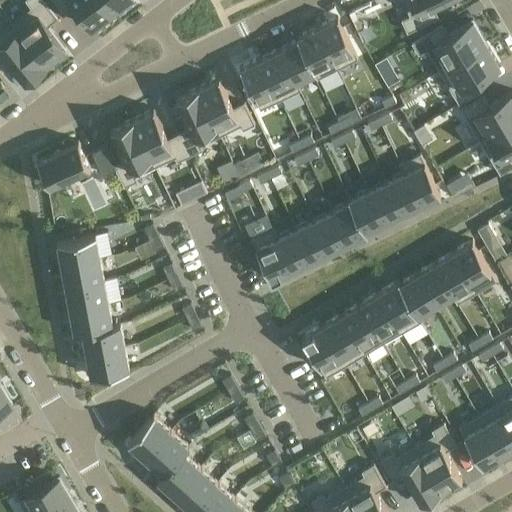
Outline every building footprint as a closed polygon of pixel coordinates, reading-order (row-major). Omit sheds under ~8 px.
[(25,0),(30,6),(12,21),(45,63),(46,63),(65,47),(48,24),(58,17),(44,0),(25,0)] [(55,0),(64,12),(74,4),(92,27),(113,11),(104,0),(55,0)] [(104,0),(113,11),(126,0),(104,0)] [(403,0),(410,14),(401,19),(407,31),(438,16),(433,5),(443,0),(403,0)] [(338,16),(317,26),(337,68),(358,58),(338,16)] [(441,24),(413,40),(420,52),(427,48),(439,69),(486,42),(473,20),(448,34),(441,24)] [(12,21),(0,29),(0,61),(6,57),(25,80),(46,64),(46,63),(45,63),(12,21)] [(317,26),(297,35),(298,38),(299,38),(315,71),(314,72),(317,77),(337,68),(317,26)] [(298,38),(280,47),(296,81),(296,80),(314,72),(315,71),(299,38),(298,38)] [(486,42),(439,69),(459,103),(480,90),(474,79),(499,65),(486,42)] [(280,47),(260,57),(280,99),(301,89),(296,80),(296,81),(280,47)] [(260,57),(240,66),(260,108),(280,99),(260,57)] [(219,76),(198,87),(220,134),(240,125),(242,129),(255,123),(244,100),(233,106),(219,76)] [(198,87),(176,97),(190,126),(179,132),(189,154),(202,148),(200,144),(220,134),(198,87)] [(482,94),(461,106),(481,140),(511,121),(511,91),(489,105),(482,94)] [(393,94),(382,99),(385,106),(396,101),(394,96),(393,94)] [(154,108),(132,118),(155,165),(175,156),(177,160),(189,154),(179,132),(168,137),(154,108)] [(389,111),(378,116),(382,123),(392,118),(389,111)] [(349,115),(339,120),(342,127),(353,122),(349,115)] [(378,116),(367,121),(371,129),(382,123),(378,116)] [(132,118),(111,128),(125,158),(114,163),(116,168),(124,185),(137,179),(135,175),(155,165),(132,118)] [(339,120),(328,125),(331,132),(342,127),(339,120)] [(511,121),(481,140),(500,173),(511,166),(511,121)] [(352,129),(341,134),(345,141),(356,136),(352,129)] [(311,133),(300,138),(303,146),(314,140),(311,133)] [(341,134),(331,139),(334,146),(345,141),(341,134)] [(300,138),(289,144),(292,151),(303,146),(300,138)] [(40,165),(37,166),(45,182),(48,181),(50,185),(91,166),(78,140),(37,160),(40,165)] [(105,145),(93,151),(103,174),(116,168),(114,163),(105,145)] [(315,146),(305,152),(308,159),(319,154),(315,146)] [(305,152),(294,157),(297,164),(308,159),(305,152)] [(420,152),(399,162),(403,171),(404,170),(420,204),(441,194),(420,152)] [(243,157),(234,162),(240,174),(241,176),(250,172),(243,157)] [(279,164),(268,169),(271,176),(282,171),(279,164)] [(268,169),(257,174),(260,182),(271,176),(268,169)] [(403,171),(386,179),(402,213),(420,204),(404,170),(403,171)] [(249,178),(239,183),(242,190),(253,185),(249,178)] [(386,179),(367,188),(383,221),(402,213),(386,179)] [(367,188),(348,197),(349,200),(350,200),(365,230),(366,230),(383,221),(367,188)] [(184,189),(176,193),(181,204),(190,200),(184,189)] [(349,200),(332,208),(348,242),(367,233),(366,230),(365,230),(350,200),(349,200)] [(332,208),(314,217),(330,251),(348,242),(332,208)] [(314,217),(295,226),(311,260),(330,251),(314,217)] [(153,222),(144,226),(150,238),(159,233),(153,222)] [(488,222),(478,229),(486,242),(496,236),(488,222)] [(252,237),(251,237),(271,279),(293,268),(277,235),(273,226),(273,227),(252,237)] [(295,226),(277,235),(293,268),(311,260),(295,226)] [(107,230),(57,240),(61,263),(100,256),(111,254),(107,230)] [(159,233),(150,238),(155,250),(164,245),(159,233)] [(0,261),(13,257),(7,238),(0,240),(0,261)] [(472,239),(453,250),(476,291),(496,279),(472,239)] [(453,250),(434,261),(453,293),(452,294),(457,302),(476,291),(453,250)] [(100,256),(61,263),(65,285),(104,278),(100,256)] [(434,261),(417,272),(435,304),(452,294),(453,293),(434,261)] [(172,262),(163,266),(168,278),(178,273),(172,262)] [(400,282),(399,282),(418,314),(435,304),(417,272),(400,282)] [(178,273),(168,278),(174,290),(183,285),(178,273)] [(104,278),(65,285),(70,308),(108,300),(121,298),(117,276),(104,278)] [(398,279),(379,290),(402,331),(409,342),(428,332),(420,319),(418,314),(399,282),(400,282),(398,279)] [(379,290),(360,301),(384,341),(402,331),(379,290)] [(108,300),(70,308),(74,331),(82,330),(82,329),(113,323),(113,322),(108,300)] [(360,301),(342,312),(365,352),(384,341),(360,301)] [(191,302),(182,306),(188,318),(197,313),(191,302)] [(342,312),(323,323),(346,363),(365,352),(342,312)] [(197,313),(188,318),(193,330),(202,325),(197,313)] [(113,323),(82,329),(82,330),(86,352),(125,344),(120,321),(113,322),(113,323)] [(323,323),(302,335),(326,375),(346,363),(323,323)] [(489,331),(479,337),(483,344),(493,337),(489,331)] [(479,337),(468,343),(472,350),(483,344),(479,337)] [(499,340),(489,346),(493,353),(503,347),(499,340)] [(125,344),(86,352),(91,375),(129,368),(125,344)] [(489,346),(479,353),(483,360),(493,353),(489,346)] [(454,351),(443,357),(447,364),(458,358),(454,351)] [(443,357),(433,363),(437,370),(447,364),(443,357)] [(462,362),(452,368),(456,375),(466,369),(462,362)] [(452,368),(441,375),(445,382),(456,375),(452,368)] [(231,373),(222,379),(229,390),(237,385),(231,373)] [(416,373),(406,379),(410,386),(420,380),(416,373)] [(406,379),(395,385),(399,392),(410,386),(406,379)] [(0,407),(6,404),(12,401),(0,380),(0,407)] [(427,383),(416,389),(422,400),(433,393),(427,383)] [(237,385),(229,390),(235,401),(244,396),(237,385)] [(511,394),(497,403),(511,428),(511,394)] [(379,395),(369,401),(373,408),(383,402),(379,395)] [(369,401),(358,407),(362,414),(373,408),(369,401)] [(511,428),(497,403),(478,414),(502,454),(511,448),(511,428)] [(253,411),(244,416),(251,427),(259,422),(253,411)] [(154,412),(128,441),(146,457),(172,428),(154,412)] [(478,414),(459,425),(482,465),(502,454),(478,414)] [(434,432),(415,444),(441,489),(462,477),(446,449),(456,443),(444,421),(432,428),(434,432)] [(259,422),(251,427),(257,439),(266,434),(259,422)] [(172,428),(146,457),(162,472),(163,472),(184,449),(190,443),(172,428)] [(393,451),(381,458),(394,480),(404,473),(421,501),(441,489),(415,444),(396,455),(393,451)] [(275,448),(266,453),(273,465),(281,460),(275,448)] [(162,472),(157,478),(175,494),(201,464),(184,449),(163,472),(162,472)] [(364,473),(345,484),(360,511),(388,511),(376,490),(386,484),(374,462),(362,469),(364,473)] [(201,464),(175,494),(192,509),(218,479),(201,464)] [(288,470),(279,475),(286,487),(294,481),(288,470)] [(54,479),(19,499),(26,511),(44,511),(71,496),(59,476),(54,479)] [(218,479),(192,509),(195,511),(219,511),(235,494),(218,479)] [(324,491),(311,499),(318,511),(360,511),(345,484),(326,495),(324,491)] [(235,494),(219,511),(250,511),(252,510),(235,494)] [(80,511),(71,496),(44,511),(80,511)]
